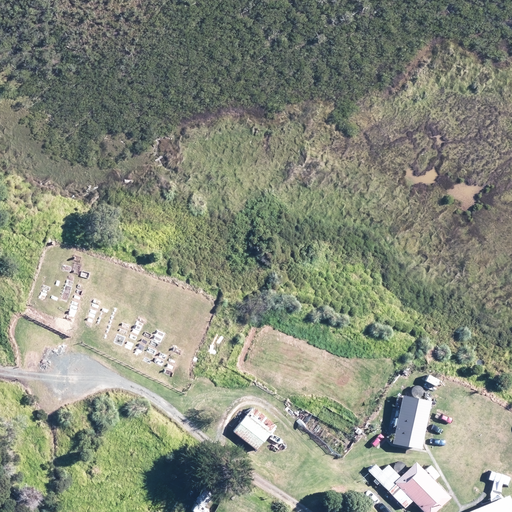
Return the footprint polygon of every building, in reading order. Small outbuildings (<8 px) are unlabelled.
[(421,451),(427,404),(398,399),(391,447),(421,451)] [(251,409),(234,433),(258,450),(275,426),(251,409)] [(511,482),(511,434),(509,434),(499,480),(511,482)] [(434,511),(448,499),(413,464),(399,478),(388,467),(382,472),(376,466),(368,474),(403,509),(412,501),(423,511),(434,511)] [(465,511),(511,511),(505,495),(465,511)]
